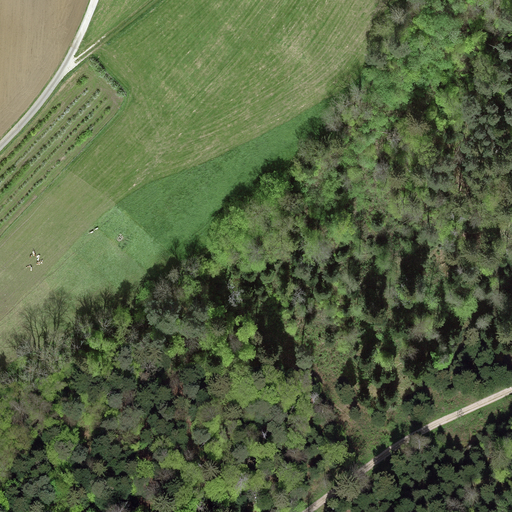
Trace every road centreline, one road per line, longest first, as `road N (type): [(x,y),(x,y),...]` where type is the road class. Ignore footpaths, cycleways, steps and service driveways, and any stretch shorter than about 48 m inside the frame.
road 1 (track): [(305,511),(403,440),(511,385)]
road 2 (track): [(0,147),(63,69),(92,0)]
